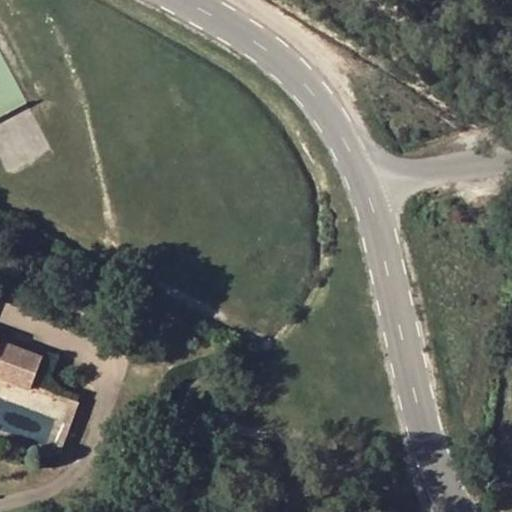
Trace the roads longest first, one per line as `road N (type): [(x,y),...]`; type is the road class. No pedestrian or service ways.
road 1 (tertiary): [(366,185),(445,477),(463,511)]
road 2 (tertiary): [(192,0),(271,52),(325,107),(366,185)]
road 3 (unclassified): [(511,162),(366,185)]
